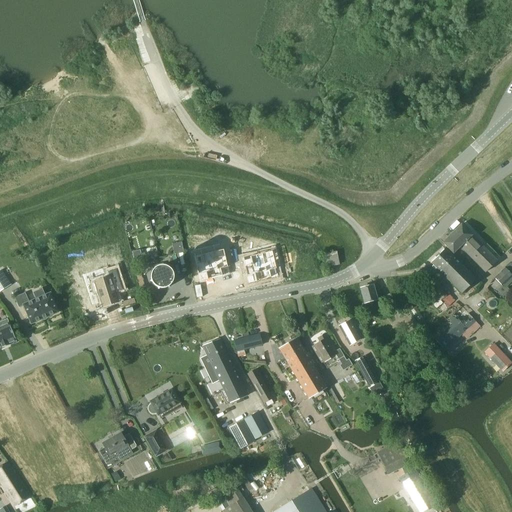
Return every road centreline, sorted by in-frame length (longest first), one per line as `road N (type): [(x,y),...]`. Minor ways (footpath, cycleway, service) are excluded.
road 1 (tertiary): [(0,378),(114,329),(359,269)]
road 2 (tertiary): [(359,269),(511,112)]
road 3 (unclassified): [(359,269),(399,262),(511,166)]
